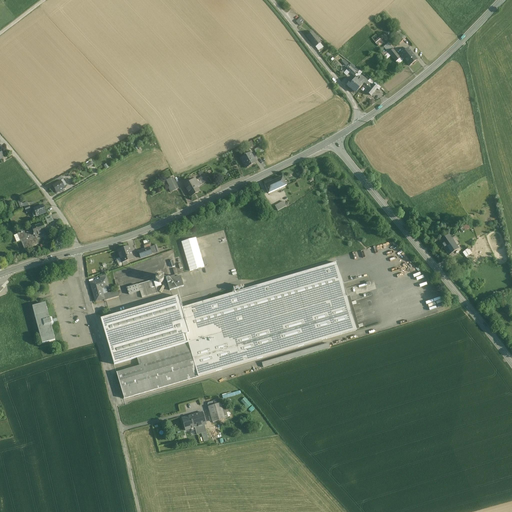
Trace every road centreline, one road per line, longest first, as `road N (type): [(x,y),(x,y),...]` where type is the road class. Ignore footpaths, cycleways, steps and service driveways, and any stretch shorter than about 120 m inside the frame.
road 1 (secondary): [(511,362),(332,140)]
road 2 (secondary): [(78,250),(154,227),(332,140)]
road 3 (residential): [(78,250),(138,511)]
road 4 (secondary): [(361,121),(501,0)]
road 5 (residential): [(272,0),(361,121)]
road 6 (residential): [(78,250),(42,185),(0,135)]
